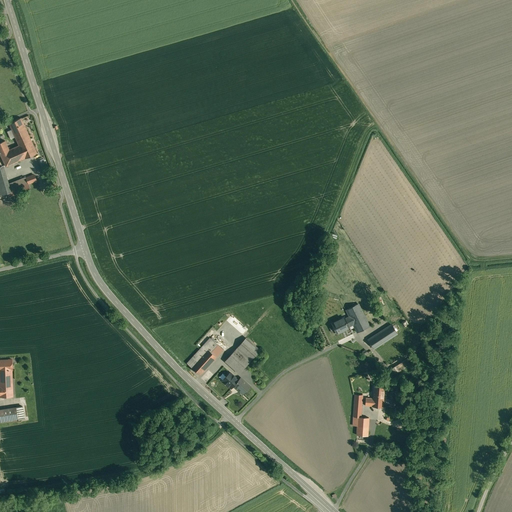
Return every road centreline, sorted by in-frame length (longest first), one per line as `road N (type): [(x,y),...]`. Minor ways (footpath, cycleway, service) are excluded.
road 1 (secondary): [(85,249),(112,297),(182,374),(334,511)]
road 2 (secondary): [(7,0),(85,249)]
